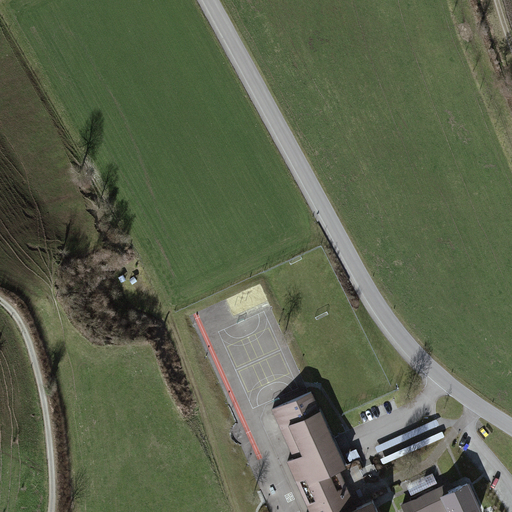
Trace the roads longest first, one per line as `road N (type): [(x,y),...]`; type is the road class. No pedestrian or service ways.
road 1 (unclassified): [(204,0),(395,332),(424,364),(511,427)]
road 2 (track): [(51,511),(39,366),(16,314),(0,301)]
